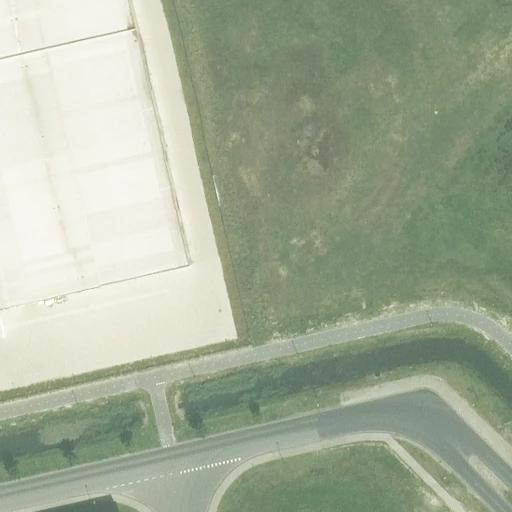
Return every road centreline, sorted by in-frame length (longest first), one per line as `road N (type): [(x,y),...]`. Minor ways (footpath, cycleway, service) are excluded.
road 1 (unclassified): [(403,407),(171,460)]
road 2 (unclassified): [(171,460),(0,498)]
road 3 (unclassified): [(403,407),(502,511)]
road 4 (unclassified): [(511,479),(432,399),(403,407)]
